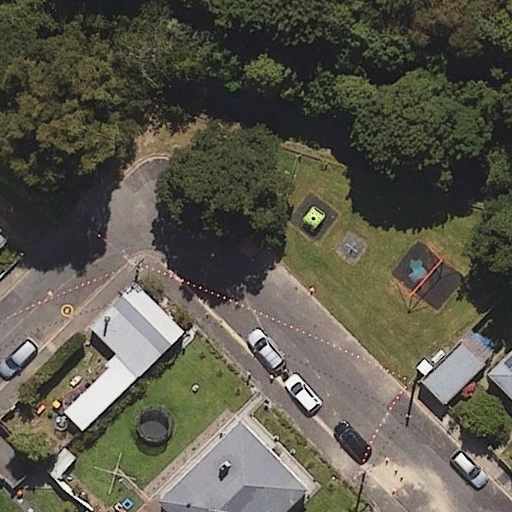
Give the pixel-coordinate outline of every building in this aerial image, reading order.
[(0,249),(10,240),(0,229),(0,249)] [(187,334),(138,283),(94,326),(123,357),(66,412),(86,432),(187,334)] [(486,366),(466,346),(428,384),(448,404),(486,366)] [(511,356),(494,376),(511,392),(511,356)] [(291,511),(312,492),(239,418),(157,499),(169,511),(291,511)]
